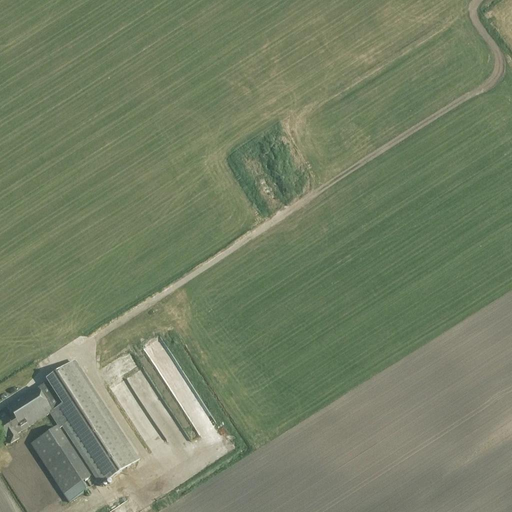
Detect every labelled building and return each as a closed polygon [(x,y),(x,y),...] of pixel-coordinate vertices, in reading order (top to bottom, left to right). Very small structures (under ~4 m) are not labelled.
[(143,363),(162,353),(153,338),(135,348),(143,363)] [(137,462),(73,362),(46,379),(48,382),(37,389),(6,408),(11,415),(0,421),(0,429),(6,439),(7,439),(10,444),(19,439),(16,435),(49,413),(59,429),(63,426),(101,485),(137,462)] [(137,389),(151,379),(143,368),(129,378),(137,389)] [(91,479),(58,429),(32,446),(65,496),(91,479)] [(191,449),(185,453),(190,460),(196,456),(191,449)] [(163,480),(169,493),(179,487),(172,475),(163,480)]
